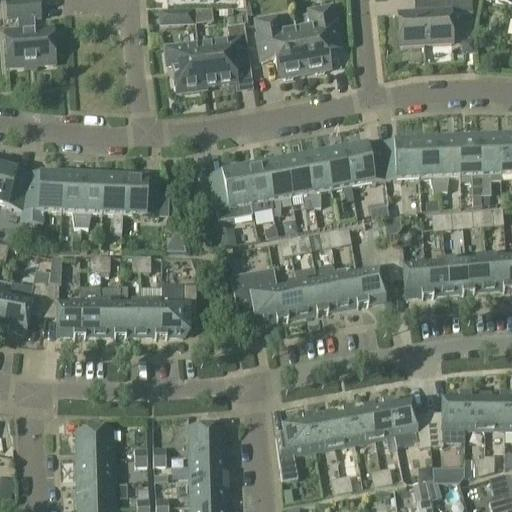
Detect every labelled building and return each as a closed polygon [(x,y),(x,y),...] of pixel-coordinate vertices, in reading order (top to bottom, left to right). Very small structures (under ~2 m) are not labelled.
[(399,49),(451,46),(450,18),(471,17),(470,0),(416,4),(417,16),(397,17),(399,49)] [(34,33),(33,21),(39,21),(37,3),(6,5),(7,23),(17,22),(18,34),(3,35),(6,71),(54,68),(51,32),(34,33)] [(295,32),(303,77),(329,72),(325,54),(339,51),(334,25),(332,25),(330,11),(311,14),(309,18),(311,29),(295,32)] [(159,29),(193,28),(192,14),(158,15),(159,29)] [(303,77),(295,32),(279,35),(277,24),(273,21),(255,25),(258,39),(256,39),(261,66),(274,63),(278,82),(303,77)] [(198,50),(204,93),(204,91),(235,86),(235,90),(239,89),(240,97),(254,95),(251,76),(249,76),(242,29),(226,31),(228,46),(198,50)] [(204,93),(198,50),(183,52),(183,49),(163,51),(166,70),(172,69),(176,97),(204,93)] [(511,140),(497,141),(499,179),(511,178),(511,140)] [(489,180),(499,179),(497,141),(477,142),(479,196),(486,196),(489,180)] [(473,196),(479,196),(477,142),(457,143),(458,181),(469,181),(473,196)] [(448,182),(458,181),(457,143),(436,144),(439,197),(446,197),(448,182)] [(432,197),(439,197),(436,144),(416,145),(418,183),(428,183),(432,197)] [(384,185),(418,183),(416,145),(379,146),(384,185)] [(350,191),(384,185),(379,146),(343,153),(350,191)] [(353,205),(350,191),(343,153),(323,157),(330,195),(341,193),(347,206),(353,205)] [(319,197),(330,195),(323,157),(303,161),(313,213),(319,212),(319,197)] [(307,214),(313,213),(303,161),(283,164),(290,202),(300,200),(307,214)] [(279,204),(290,202),(283,164),(263,168),(271,213),(273,220),(280,219),(279,204)] [(243,172),(250,210),(251,216),(271,213),(263,168),(243,172)] [(0,209),(21,215),(27,177),(0,169),(0,209)] [(214,216),(250,210),(243,172),(207,178),(214,216)] [(60,217),(62,179),(27,177),(21,215),(60,217)] [(80,233),(82,179),(62,179),(60,217),(71,217),(74,232),(80,233)] [(101,219),(103,180),(82,179),(80,233),(87,233),(91,218),(101,219)] [(121,234),(121,220),(123,181),(103,180),(101,219),(112,219),(114,234),(121,234)] [(160,183),(123,181),(121,220),(158,221),(158,212),(163,212),(163,203),(159,203),(160,183)] [(439,204),(426,205),(426,215),(439,214),(439,204)] [(481,217),(482,231),(490,230),(489,216),(481,217)] [(473,231),(482,231),(481,217),(472,217),(473,231)] [(440,220),(441,234),(450,233),(449,219),(440,220)] [(433,235),(441,234),(440,220),(431,221),(433,235)] [(223,250),(237,248),(234,232),(220,235),(223,250)] [(275,232),(264,234),(266,243),(277,241),(275,232)] [(327,237),(330,251),(338,250),(336,236),(327,237)] [(322,253),(330,251),(327,237),(319,239),(322,253)] [(168,250),(168,256),(185,256),(181,238),(176,238),(168,250)] [(287,245),(290,259),(298,257),(296,243),(287,245)] [(281,260),(290,259),(287,245),(279,247),(281,260)] [(231,256),(234,268),(253,263),(250,252),(231,256)] [(426,301),(423,265),(401,267),(400,252),(387,254),(391,285),(403,284),(404,302),(426,301)] [(380,287),(391,285),(387,254),(374,255),(377,270),(355,274),(361,309),(383,305),(380,287)] [(40,278),(43,258),(19,255),(16,275),(40,278)] [(488,295),(508,293),(504,258),(484,260),(488,295)] [(467,297),(488,295),(484,260),(464,262),(467,297)] [(99,276),(99,262),(91,262),(91,276),(99,276)] [(99,262),(99,276),(108,276),(108,262),(99,262)] [(140,276),(140,262),(131,262),(131,276),(140,276)] [(140,262),(140,276),(149,276),(149,262),(140,262)] [(447,299),(467,297),(464,262),(444,263),(447,299)] [(426,301),(447,299),(444,263),(423,265),(426,301)] [(341,313),(361,309),(355,274),(335,278),(341,313)] [(41,321),(46,279),(43,278),(38,281),(37,287),(33,287),(30,302),(9,298),(2,333),(23,337),(27,318),(41,321)] [(281,324),(275,290),(253,294),(250,278),(239,281),(244,312),(256,310),(259,329),(281,324)] [(321,317),(341,313),(335,278),(315,282),(321,317)] [(78,341),(78,305),(56,305),(56,289),(57,280),(51,280),(46,279),(41,321),(56,321),(56,341),(78,341)] [(301,321),(321,317),(315,282),(295,286),(301,321)] [(281,324),(301,321),(295,286),(275,290),(281,324)] [(160,306),(160,341),(182,341),(182,323),(194,323),(194,291),(182,291),(182,306),(160,306)] [(99,341),(99,295),(78,295),(78,305),(78,341),(99,341)] [(119,341),(119,305),(119,295),(99,295),(99,341),(119,341)] [(160,341),(160,306),(160,295),(140,295),(140,305),(139,341),(160,341)] [(0,332),(2,333),(9,298),(0,296),(0,332)] [(139,341),(140,305),(119,305),(119,341),(139,341)] [(463,435),(463,400),(441,399),(441,418),(426,418),(429,450),(441,451),(441,435),(463,435)] [(484,435),(484,400),(463,400),(463,435),(484,435)] [(504,435),(504,400),(484,400),(484,435),(504,435)] [(429,450),(426,418),(412,421),(409,402),(387,406),(393,441),(415,437),(418,453),(429,450)] [(396,454),(393,441),(387,406),(367,410),(373,445),(386,443),(388,455),(396,454)] [(353,449),(373,445),(367,410),(347,414),(353,449)] [(333,453),(353,449),(347,414),(327,418),(333,453)] [(313,456),(333,453),(327,418),(307,421),(313,456)] [(292,460),(313,456),(307,421),(285,425),(287,440),(274,442),(279,480),(280,484),(295,481),(292,460)] [(188,460),(225,459),(224,430),(187,431),(188,460)] [(75,463),(112,462),(111,433),(75,434),(75,463)] [(153,461),(166,460),(166,452),(152,453),(153,461)] [(132,453),(133,461),(147,461),(147,453),(132,453)] [(188,486),(227,485),(226,459),(225,459),(188,460),(187,460),(188,486)] [(166,460),(153,461),(153,470),(167,469),(166,460)] [(147,461),(133,461),(133,471),(138,471),(147,470),(148,470),(147,461)] [(75,489),(114,488),(113,462),(112,462),(75,463),(75,489)] [(483,478),(484,462),(483,462),(483,464),(475,465),(475,481),(483,478)] [(484,462),(483,478),(492,476),(492,462),(484,462)] [(147,470),(138,471),(138,481),(147,480),(147,470)] [(379,476),(382,490),(390,488),(387,474),(379,476)] [(154,487),(168,486),(167,475),(154,476),(154,487)] [(373,491),(382,490),(379,476),(371,478),(373,491)] [(339,483),(341,497),(350,496),(347,482),(339,483)] [(333,499),(341,497),(339,483),(331,485),(333,499)] [(171,485),(172,500),(187,499),(186,484),(171,485)] [(433,489),(432,484),(425,485),(427,497),(443,494),(442,488),(433,489)] [(189,511),(227,510),(227,485),(188,486),(189,511)] [(75,511),(114,511),(114,488),(75,489),(75,511)] [(510,511),(508,502),(488,507),(489,511),(510,511)] [(155,511),(162,511),(169,511),(168,503),(155,503),(155,511)]
